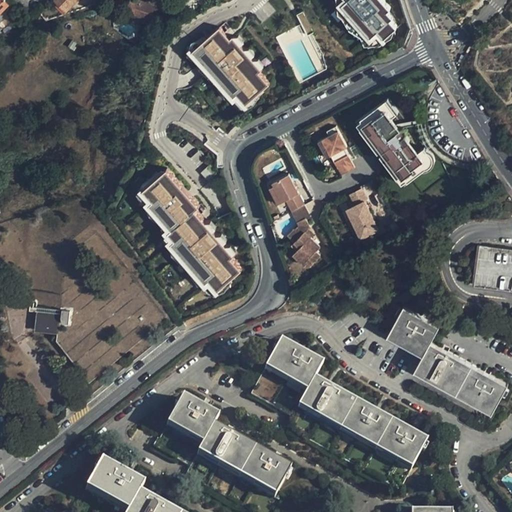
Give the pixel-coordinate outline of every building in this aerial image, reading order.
[(0,0),(0,10),(9,3),(5,0),(0,0)] [(57,0),(66,9),(74,0),(57,0)] [(141,0),(140,0),(135,17),(153,23),(159,6),(141,0)] [(349,0),(351,2),(344,8),(372,40),(378,34),(385,42),(397,33),(390,25),(394,21),(387,15),(391,13),(378,0),(349,0)] [(232,37),(221,23),(196,44),(235,89),(239,87),(247,96),(268,80),(258,67),(261,65),(234,35),(232,37)] [(387,95),(380,99),(385,106),(391,101),(387,95)] [(397,110),(391,101),(385,106),(380,99),(358,113),(400,180),(422,166),(419,160),(425,155),(420,147),(407,154),(404,157),(381,120),(384,118),(397,110)] [(400,180),(358,113),(353,116),(395,183),(400,180)] [(390,127),(384,118),(381,120),(404,157),(407,154),(390,127)] [(325,135),(315,141),(323,157),(327,154),(331,160),(340,155),(337,150),(341,148),(343,146),(332,126),(323,131),(325,135)] [(323,131),(321,127),(304,136),(324,174),(335,169),(331,160),(327,154),(323,157),(315,141),(325,135),(323,131)] [(351,167),(344,153),(340,155),(331,160),(335,169),(338,174),(351,167)] [(429,162),(425,155),(419,160),(422,166),(429,162)] [(213,280),(219,288),(244,264),(232,251),(236,249),(198,204),(203,200),(169,163),(139,186),(150,194),(146,196),(170,223),(167,226),(172,234),(170,236),(209,282),(213,280)] [(290,209),(302,204),(285,171),(268,179),(270,184),(272,183),(281,199),(284,198),(290,209)] [(272,183),(270,184),(267,185),(276,201),(281,199),(272,183)] [(368,236),(354,208),(356,206),(350,193),(339,199),(345,212),(336,216),(350,245),(368,236)] [(308,215),(302,204),(290,209),(289,210),(295,222),(303,217),(308,215)] [(315,246),(307,238),(301,232),(305,228),(307,225),(303,217),(295,222),(297,225),(292,230),(290,229),(284,235),(291,241),(296,247),(293,250),(304,261),(307,264),(316,255),(311,250),(315,246)] [(301,232),(307,238),(311,234),(305,228),(301,232)] [(168,322),(101,236),(34,289),(34,292),(32,310),(41,311),(38,332),(59,334),(58,340),(91,383),(168,322)] [(296,247),(291,241),(287,245),(293,250),(296,247)] [(511,248),(478,245),(474,278),(511,282),(511,248)] [(420,293),(436,264),(405,248),(390,277),(420,293)] [(304,261),(293,250),(290,254),(301,264),(304,261)] [(509,384),(431,340),(439,325),(404,306),(390,330),(425,350),(417,365),(495,408),(509,384)] [(427,441),(314,379),(322,364),(280,341),(264,370),(304,393),(296,408),(411,471),(427,441)] [(290,468),(213,427),(217,417),(182,397),(165,428),(201,447),(196,456),(273,498),(290,468)] [(170,511),(138,494),(143,486),(101,462),(85,492),(121,511),(170,511)]
